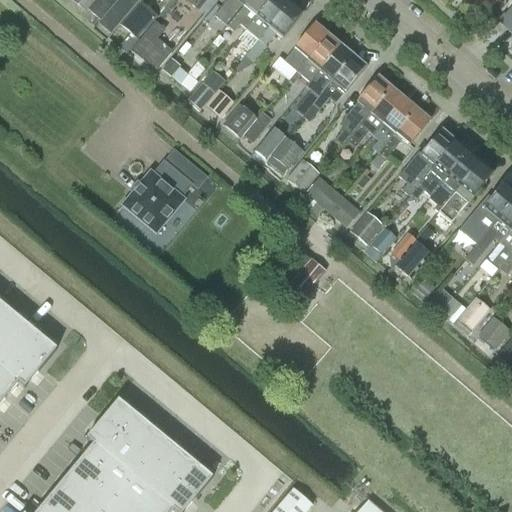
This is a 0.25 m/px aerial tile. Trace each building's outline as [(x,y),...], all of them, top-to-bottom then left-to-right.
[(87,12),(97,0),(70,0),(70,1),(85,14),(87,12)] [(100,23),(118,0),(97,0),(87,12),(100,23)] [(97,26),(110,36),(118,27),(132,10),(121,0),(118,0),(100,23),(97,26)] [(183,0),(197,11),(205,0),(183,0)] [(227,29),(250,0),(229,0),(214,18),(227,29)] [(250,0),(227,29),(233,35),(240,27),(246,32),(272,0),(250,0)] [(283,0),(272,0),(246,32),(238,41),(250,51),(257,42),(258,42),(289,4),(283,0)] [(472,0),(472,1),(487,13),(497,0),(472,0)] [(133,10),(132,10),(118,27),(136,42),(157,18),(139,2),(133,10)] [(289,4),(258,42),(245,58),(254,65),(267,49),(264,47),(274,35),(280,40),(301,15),(289,4)] [(511,7),(500,22),(509,29),(511,26),(511,7)] [(286,61),(283,64),(296,74),(288,83),(289,85),(328,38),(314,26),(293,50),(294,51),(286,61)] [(152,69),(173,43),(153,27),(132,52),(152,69)] [(218,37),(212,45),(216,49),(223,41),(218,37)] [(328,38),(289,85),(292,87),(300,78),(309,85),(305,89),(306,90),(340,48),(328,38)] [(340,48),(306,90),(310,93),(294,113),(302,119),(315,104),(352,58),(340,48)] [(352,58),(315,104),(322,109),(328,102),(333,106),(365,68),(352,58)] [(179,86),(187,77),(178,70),(180,68),(171,60),(161,72),(179,86)] [(196,64),(186,76),(187,77),(195,83),(204,71),(196,64)] [(187,77),(179,86),(189,94),(197,84),(187,77)] [(347,144),(391,90),(378,79),(358,104),(347,117),(344,117),(341,121),(342,134),(334,143),(342,149),(346,144),(347,144)] [(199,113),(213,96),(200,85),(186,101),(199,113)] [(373,139),(404,101),(391,90),(347,144),(353,150),(367,134),(373,139)] [(213,96),(199,113),(200,113),(204,108),(219,121),(232,105),(217,92),(213,96)] [(371,168),(417,112),(404,101),(373,139),(377,143),(371,151),(377,156),(368,166),(371,168)] [(244,140),(263,116),(261,115),(256,121),(239,107),(222,127),(240,142),(242,139),(244,140)] [(417,112),(371,168),(376,173),(402,141),(409,146),(429,122),(417,112)] [(263,116),(244,140),(251,146),(271,123),(263,116)] [(273,130),(254,154),(266,163),(284,139),(273,130)] [(408,199),(454,144),(441,133),(421,157),(417,154),(397,179),(406,186),(400,192),(408,199)] [(287,171),(302,152),(284,140),(270,158),(287,171)] [(446,179),(467,154),(454,144),(408,199),(414,205),(429,187),(440,174),(446,179)] [(437,217),(480,165),(467,154),(446,179),(436,192),(448,202),(437,216),(437,217)] [(285,180),(302,195),(318,177),(301,162),(285,180)] [(480,165),(437,217),(450,227),(492,175),(480,165)] [(119,208),(156,238),(185,202),(149,172),(138,185),(136,183),(128,193),(130,195),(119,208)] [(312,214),(331,191),(318,180),(304,196),(315,205),(309,212),(312,214)] [(464,262),(511,203),(511,192),(505,186),(484,211),(491,216),(444,271),(451,277),(464,262)] [(329,217),(342,201),(331,191),(312,214),(316,218),(322,211),(329,217)] [(342,201),(329,217),(345,231),(358,215),(342,201)] [(498,247),(511,230),(511,203),(464,262),(472,268),(493,242),(498,247)] [(365,215),(349,234),(366,249),(382,229),(365,215)] [(433,234),(426,229),(420,236),(427,241),(433,234)] [(395,240),(383,230),(369,248),(381,257),(395,240)] [(499,272),(511,256),(511,230),(498,247),(504,251),(492,266),(499,272)] [(407,236),(390,256),(398,263),(415,242),(407,236)] [(399,263),(394,269),(408,280),(428,255),(415,245),(400,264),(399,263)] [(511,256),(499,272),(506,277),(511,269),(511,256)] [(314,259),(286,290),(300,302),(327,270),(314,259)] [(421,282),(414,290),(426,300),(433,291),(421,282)] [(449,319),(459,307),(452,300),(442,312),(449,319)] [(456,322),(471,333),(488,311),(474,300),(456,322)] [(0,306),(0,323),(8,313),(0,306)] [(8,313),(0,323),(0,354),(24,326),(8,313)] [(491,319),(476,338),(494,353),(509,334),(491,319)] [(24,326),(0,354),(0,370),(8,377),(23,358),(39,339),(24,326)] [(39,339),(23,358),(40,371),(55,353),(39,339)] [(505,347),(497,357),(507,365),(511,357),(511,344),(509,342),(505,347)] [(23,358),(8,377),(18,385),(25,390),(40,371),(23,358)] [(0,395),(5,400),(18,385),(8,377),(0,370),(0,395)] [(120,404),(104,423),(119,435),(134,416),(120,404)] [(134,416),(119,435),(134,447),(149,428),(134,416)] [(102,421),(86,439),(93,445),(103,453),(118,466),(133,479),(149,460),(134,447),(119,435),(104,423),(102,421)] [(149,428),(134,447),(149,460),(164,441),(149,428)] [(164,441),(149,460),(164,472),(179,453),(164,441)] [(93,445),(80,461),(121,494),(133,479),(118,466),(103,453),(93,445)] [(179,453),(164,472),(179,485),(195,466),(180,454),(179,453)] [(149,460),(133,479),(148,491),(164,504),(173,511),(184,511),(196,499),(179,485),(164,472),(149,460)] [(80,461),(68,476),(108,509),(121,494),(80,461)] [(195,466),(179,485),(196,499),(211,480),(195,466)] [(68,476),(55,491),(80,511),(105,511),(108,509),(68,476)] [(133,479),(121,494),(142,511),(173,511),(164,504),(148,491),(133,479)] [(80,511),(55,491),(43,506),(49,511),(80,511)] [(293,491),(274,511),(307,511),(312,507),(293,491)] [(142,511),(121,494),(108,509),(111,511),(142,511)] [(377,511),(367,503),(359,511),(377,511)]
